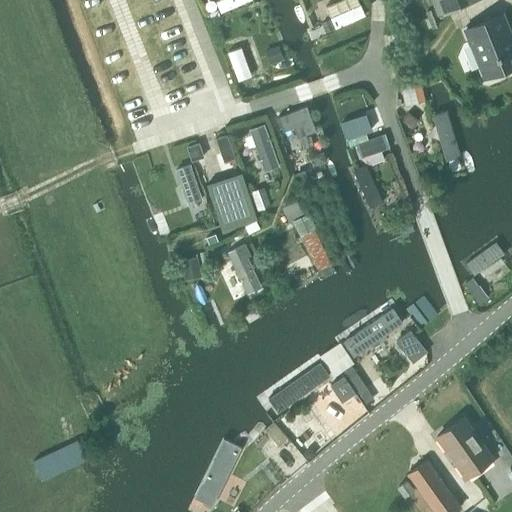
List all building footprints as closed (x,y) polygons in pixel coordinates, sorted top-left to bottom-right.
[(216,0),(220,11),(251,0),(216,0)] [(431,0),(437,15),(474,0),(431,0)] [(331,15),(335,26),(365,15),(361,5),(331,15)] [(430,22),(436,20),(432,10),(426,12),(430,22)] [(486,78),(511,66),(511,41),(501,15),(466,29),(486,78)] [(251,75),(241,46),(227,51),(237,80),(251,75)] [(278,47),(272,49),(275,61),(282,59),(278,47)] [(307,106),(278,117),(283,131),(312,121),(307,106)] [(446,112),(433,115),(446,162),(459,158),(446,112)] [(263,123),(249,128),(265,172),(279,167),(263,123)] [(235,158),(228,136),(217,140),(224,162),(235,158)] [(204,155),(200,143),(190,146),(194,158),(204,155)] [(189,161),(174,166),(189,207),(203,202),(189,161)] [(365,165),(353,170),(371,209),(383,203),(365,165)] [(301,187),(309,183),(304,170),(295,174),(301,187)] [(238,172),(206,184),(222,233),(256,219),(255,218),(238,172)] [(270,206),(264,188),(251,193),(258,211),(270,206)] [(303,214),(296,201),(283,209),(290,221),(303,214)] [(260,229),(257,222),(245,227),(249,235),(260,229)] [(310,226),(298,232),(319,271),(331,265),(310,226)] [(463,262),(474,278),(510,252),(498,236),(463,262)] [(262,288),(244,246),(228,253),(246,295),(262,288)] [(181,260),(184,273),(199,270),(196,257),(181,260)] [(340,343),(353,362),(405,323),(392,307),(340,343)] [(409,331),(396,342),(413,362),(426,351),(409,331)] [(268,398),(280,415),(332,377),(320,361),(268,398)] [(340,379),(330,386),(342,402),(355,393),(344,377),(340,379)] [(466,477),(492,458),(463,418),(437,437),(466,477)] [(77,443),(33,462),(42,480),(85,461),(77,443)] [(201,491),(213,498),(238,455),(226,448),(201,491)] [(427,460),(407,474),(434,511),(453,511),(460,507),(427,460)] [(406,496),(413,490),(406,481),(399,486),(406,496)]
